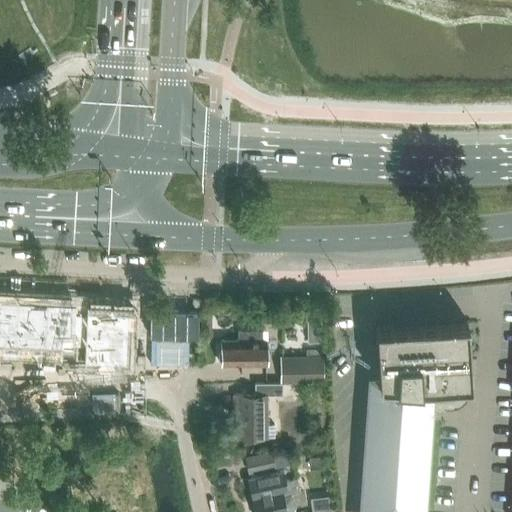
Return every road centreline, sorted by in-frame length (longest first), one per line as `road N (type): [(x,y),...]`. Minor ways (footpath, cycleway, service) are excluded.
road 1 (unclassified): [(200,511),(177,414),(157,393),(0,395)]
road 2 (unclassified): [(0,266),(241,277)]
road 3 (primary): [(284,241),(511,225)]
road 4 (secondary): [(359,169),(193,129),(170,95)]
road 5 (primary): [(0,229),(201,238)]
road 6 (primary): [(359,169),(161,154)]
road 7 (secondary): [(120,0),(100,104),(69,143)]
road 8 (primary): [(511,171),(359,169)]
road 9 (secondary): [(130,0),(134,151)]
road 10 (secondary): [(0,222),(104,204),(140,184)]
